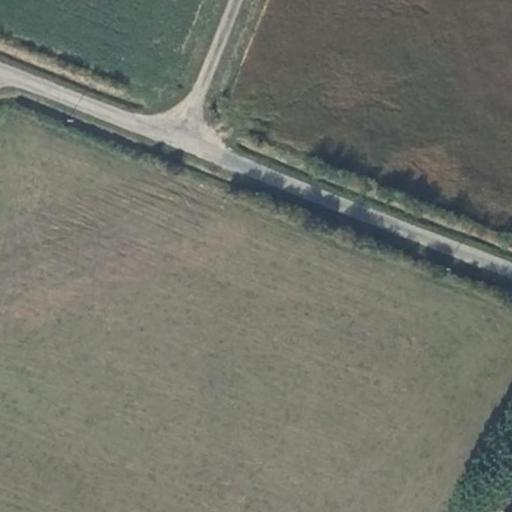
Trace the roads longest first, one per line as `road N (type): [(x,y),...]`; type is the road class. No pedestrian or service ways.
road 1 (unclassified): [(182,136),(511,270)]
road 2 (unclassified): [(0,70),(182,136)]
road 3 (unclassified): [(182,136),(238,0)]
